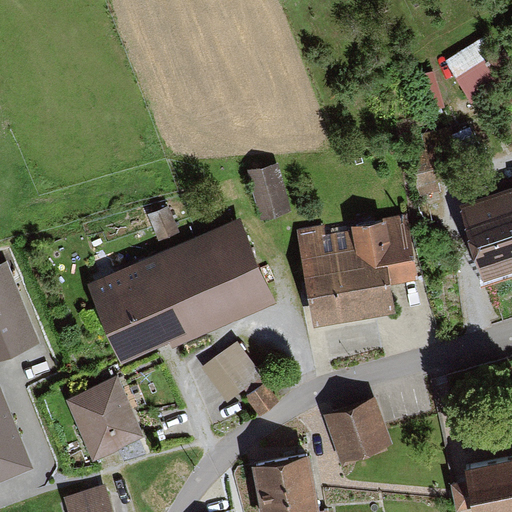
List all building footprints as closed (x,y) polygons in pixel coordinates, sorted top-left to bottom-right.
[(486,33),(446,58),(472,99),(511,74),(486,33)] [(435,67),(414,73),(425,110),(446,104),(435,67)] [(452,124),(421,131),(424,146),(410,149),(420,192),(441,189),(439,178),(465,172),(463,167),(487,161),(471,124),(453,130),(452,124)] [(260,217),(292,209),(279,159),(248,167),(260,217)] [(511,182),(459,199),(483,275),(511,266),(511,182)] [(180,230),(169,202),(148,210),(159,238),(180,230)] [(298,228),(314,322),(397,308),(392,279),(419,274),(408,210),(352,219),(354,227),(326,231),(325,223),(298,228)] [(241,214),(88,279),(122,357),(171,336),(173,343),(277,299),(241,214)] [(0,356),(41,340),(8,258),(0,260),(0,356)] [(238,337),(202,363),(228,399),(264,373),(238,337)] [(67,393),(94,455),(145,433),(118,371),(67,393)] [(0,475),(35,462),(0,376),(0,375),(0,475)] [(279,398),(265,379),(245,393),(259,412),(279,398)] [(376,391),(324,409),(341,458),(393,440),(376,391)] [(320,511),(309,447),(252,457),(261,511),(320,511)] [(475,507),(476,511),(511,511),(511,454),(466,464),(469,479),(461,481),(451,483),(457,510),(466,509),(475,507)] [(115,511),(106,481),(64,494),(69,511),(115,511)]
